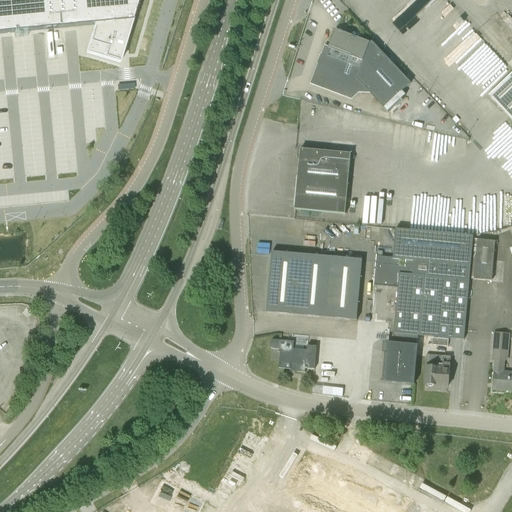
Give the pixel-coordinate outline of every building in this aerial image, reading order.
[(0,0),(0,20),(98,11),(87,55),(119,62),(137,0),(0,0)] [(357,40),(352,38),(352,36),(336,30),(329,47),(326,46),(312,83),(351,98),(360,90),(360,91),(367,91),(368,90),(387,111),(405,95),(402,91),(411,83),(372,42),(370,44),(370,43),(357,38),(357,40)] [(511,121),(511,74),(489,96),(511,121)] [(345,215),(351,154),(301,149),(295,210),(345,215)] [(464,340),(470,279),(474,240),(474,236),(396,229),(393,258),(376,256),(374,284),(398,286),(394,335),(396,335),(395,345),(384,344),(383,353),(384,353),(381,382),(414,385),(417,356),(416,356),(417,336),(464,340)] [(492,282),(495,242),(478,240),(474,280),(492,282)] [(357,321),(362,261),(272,253),(267,313),(357,321)] [(493,390),(511,391),(511,372),(504,372),(506,348),(509,348),(510,334),(494,333),(492,361),(495,361),(493,390)] [(307,350),(293,349),(294,342),(278,341),(277,349),(280,350),(279,369),(291,370),(291,368),(298,369),(297,372),(305,373),(306,369),(315,370),(317,347),(307,346),(307,350)] [(448,386),(451,357),(436,355),(435,359),(427,358),(426,367),(427,367),(425,384),(428,387),(432,387),(434,385),(448,386)] [(394,511),(399,503),(381,495),(379,499),(312,470),(300,497),(335,511),(394,511)] [(151,502),(171,511),(202,511),(209,498),(163,477),(151,502)] [(363,494),(379,500),(384,485),(375,482),(372,490),(365,487),(363,494)]
